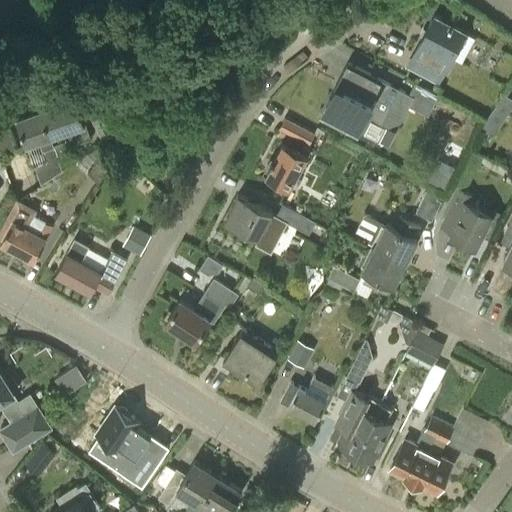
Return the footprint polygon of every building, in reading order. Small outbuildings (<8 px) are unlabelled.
[(408,64),(438,80),(465,31),(434,15),(408,64)] [(414,82),(408,94),(383,81),(355,66),(355,67),(349,64),(338,85),(335,84),(320,112),(358,131),(361,133),(369,118),(386,127),(400,122),(409,106),(427,115),(438,95),(414,82)] [(480,127),(493,136),(511,107),(511,99),(503,93),(480,127)] [(75,97),(41,109),(50,137),(50,138),(51,138),(64,133),(66,139),(54,144),(58,157),(71,153),(68,145),(89,138),(75,97)] [(60,167),(54,145),(51,138),(50,138),(50,137),(49,137),(40,108),(15,117),(24,145),(39,140),(42,148),(43,148),(47,161),(35,165),(41,184),(61,170),(60,167)] [(102,114),(91,119),(94,125),(101,141),(113,135),(105,119),(102,114)] [(282,143),(265,175),(290,189),(307,156),(301,153),(306,144),(307,144),(314,133),(284,117),(278,129),(291,136),(286,145),(282,143)] [(111,160),(98,146),(87,153),(95,161),(85,172),(96,183),(111,160)] [(471,149),(453,185),(459,188),(440,225),(451,231),(449,235),(474,247),(490,214),(467,202),(471,194),(465,191),(483,155),(471,149)] [(441,201),(436,198),(440,192),(428,185),(415,212),(431,220),(441,201)] [(272,211),(237,193),(223,219),(257,237),(254,243),(264,249),(265,248),(269,250),(281,228),(283,229),(287,221),(298,227),(298,226),(305,230),(311,219),(282,203),(275,216),(271,214),(272,211)] [(37,211),(16,200),(0,230),(0,237),(2,239),(0,242),(34,260),(53,224),(42,218),(36,231),(28,227),(37,211)] [(386,223),(375,246),(404,261),(416,237),(413,236),(419,224),(403,216),(397,228),(386,223)] [(511,216),(503,235),(511,239),(511,241),(503,261),(511,265),(511,216)] [(140,254),(151,233),(133,224),(122,245),(140,254)] [(55,271),(90,291),(92,287),(108,295),(127,259),(112,251),(102,270),(83,259),(90,245),(74,236),(55,271)] [(375,246),(363,270),(367,272),(363,280),(389,293),(404,261),(375,246)] [(205,254),(199,268),(216,275),(221,260),(205,254)] [(228,283),(236,270),(223,262),(216,275),(228,283)] [(326,283),(340,290),(343,284),(353,290),(359,278),(333,265),(327,277),(329,277),(326,283)] [(235,288),(243,292),(252,278),(244,273),(235,288)] [(165,321),(195,341),(209,320),(213,322),(226,302),(230,305),(238,293),(214,277),(206,289),(194,307),(180,298),(165,321)] [(252,279),(247,286),(261,296),(266,288),(252,279)] [(227,316),(232,320),(241,308),(235,304),(227,316)] [(418,329),(406,351),(432,365),(444,343),(418,329)] [(276,354),(240,331),(225,356),(221,353),(215,363),(230,373),(234,366),(259,382),(276,354)] [(368,339),(365,338),(346,376),(360,383),(373,357),(368,339)] [(313,349),(296,340),(286,359),(303,368),(313,349)] [(76,363),(54,377),(65,394),(87,380),(76,363)] [(14,393),(0,370),(0,401),(1,401),(13,420),(0,428),(14,449),(51,426),(37,405),(30,394),(18,401),(13,393),(14,393)] [(305,388),(290,380),(280,400),(315,419),(333,385),(312,374),(305,388)] [(433,390),(436,387),(423,382),(413,405),(424,409),(433,390)] [(343,444),(343,447),(354,453),(380,402),(351,388),(334,422),(335,422),(329,434),(339,439),(338,441),(343,444)] [(391,407),(380,402),(354,453),(365,458),(368,457),(371,458),(374,453),(378,455),(388,436),(385,435),(392,421),(385,418),(391,407)] [(96,447),(108,455),(109,453),(116,458),(130,437),(126,435),(137,418),(128,412),(127,408),(122,405),(118,405),(115,403),(96,432),(103,436),(96,447)] [(404,475),(412,479),(442,420),(431,415),(425,425),(424,425),(415,442),(405,437),(390,468),(394,470),(395,473),(400,475),(404,475)] [(434,435),(445,440),(471,454),(482,432),(455,419),(452,425),(442,420),(434,435)] [(57,449),(44,440),(26,462),(39,472),(57,449)] [(430,445),(412,479),(414,480),(437,491),(452,461),(439,455),(441,450),(430,445)] [(168,503),(176,489),(200,503),(218,474),(194,459),(186,472),(176,466),(157,496),(168,503)] [(213,511),(227,511),(242,488),(218,474),(200,503),(213,511)] [(76,484),(56,497),(61,505),(50,511),(88,511),(98,506),(91,494),(85,483),(78,487),(76,484)]
